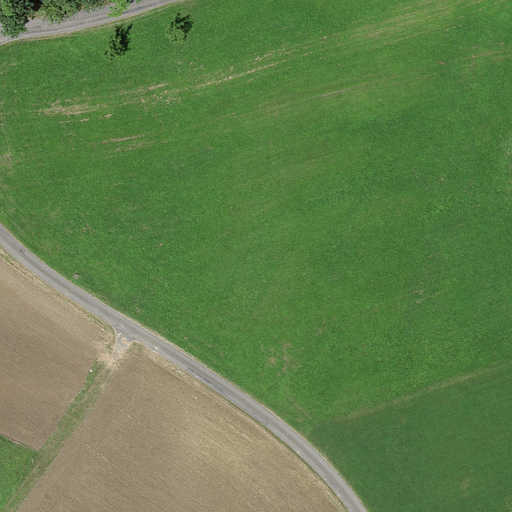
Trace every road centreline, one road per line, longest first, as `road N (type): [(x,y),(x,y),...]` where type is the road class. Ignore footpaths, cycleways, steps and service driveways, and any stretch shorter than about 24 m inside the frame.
road 1 (track): [(359,511),(324,468),(265,417),(45,274),(0,234)]
road 2 (unclassified): [(152,0),(79,21),(0,29)]
